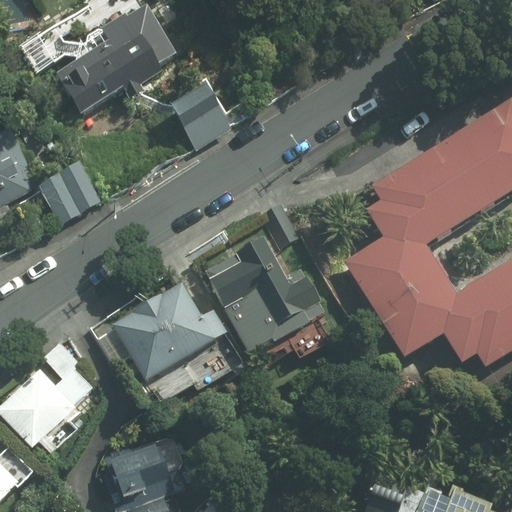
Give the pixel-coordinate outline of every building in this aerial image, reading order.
[(103,30),(89,8),(20,51),(37,78),(68,59),(75,70),(56,82),(80,121),(123,94),(131,107),(147,97),(143,91),(163,79),(159,72),(177,61),(145,9),(101,37),(109,50),(91,60),(81,44),(103,30)] [(230,127),(206,82),(169,102),(194,147),(230,127)] [(511,203),(511,116),(505,106),(368,189),(382,213),(369,221),(386,247),(342,274),(398,367),(442,340),(457,366),(470,358),(483,379),(511,361),(511,259),(456,293),(432,252),(511,203)] [(0,214),(38,197),(9,135),(0,139),(0,214)] [(75,172),(39,191),(60,230),(96,211),(75,172)] [(273,217),(193,264),(243,348),(323,301),(273,217)] [(216,344),(181,287),(110,330),(145,387),(216,344)] [(0,412),(35,454),(104,397),(61,346),(43,361),(51,371),(0,412)] [(153,410),(96,428),(121,509),(178,492),(153,410)] [(0,490),(10,481),(0,470),(0,490)] [(376,480),(364,511),(511,511),(511,507),(453,485),(448,497),(426,489),(423,498),(376,480)]
